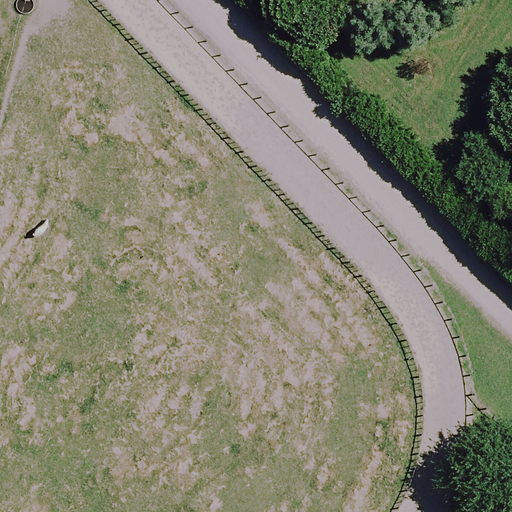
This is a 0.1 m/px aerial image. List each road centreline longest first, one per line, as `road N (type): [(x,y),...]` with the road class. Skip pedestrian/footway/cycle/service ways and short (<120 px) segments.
road 1 (unknown): [(207,0),(511,317)]
road 2 (unknown): [(426,297),(136,0)]
road 3 (unknown): [(435,511),(455,439),(452,364)]
